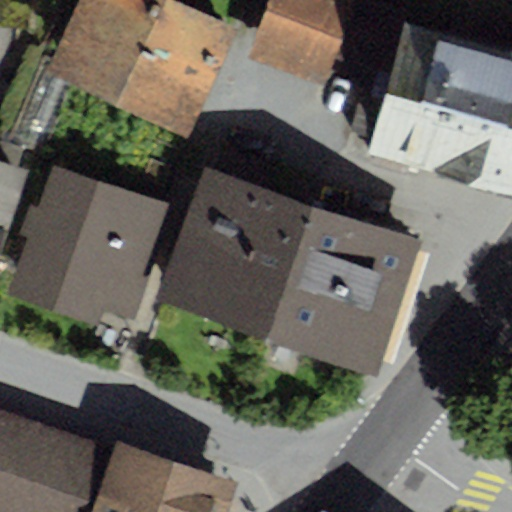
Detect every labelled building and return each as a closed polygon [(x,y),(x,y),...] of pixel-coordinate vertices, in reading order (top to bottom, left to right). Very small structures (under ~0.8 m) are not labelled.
[(0,0),(0,27),(27,30),(30,0),(0,0)] [(182,0),(79,0),(48,68),(188,132),(237,25),(182,0)] [(267,0),(247,57),(316,82),(330,44),(375,60),(395,0),(267,0)] [(511,48),(402,19),(388,71),(378,68),(375,79),(368,77),(358,114),(379,119),(369,153),(511,192),(511,48)] [(156,297),(266,336),(311,203),(264,188),(273,165),(219,146),(211,169),(204,166),(156,297)] [(0,246),(27,168),(0,159),(0,246)] [(27,236),(7,294),(97,325),(102,308),(133,318),(143,290),(134,287),(163,201),(50,163),(36,205),(29,203),(19,233),(27,236)] [(266,336),(375,372),(420,240),(311,203),(266,336)] [(91,511),(115,441),(0,403),(0,511),(91,511)] [(91,511),(221,511),(232,480),(115,441),(91,511)]
